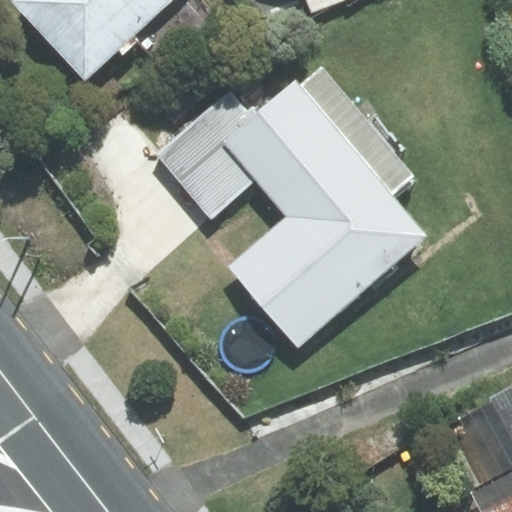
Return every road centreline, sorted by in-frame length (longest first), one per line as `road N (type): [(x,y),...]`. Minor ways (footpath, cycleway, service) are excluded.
road 1 (primary): [(0,336),(145,511)]
road 2 (primary): [(0,405),(71,511)]
